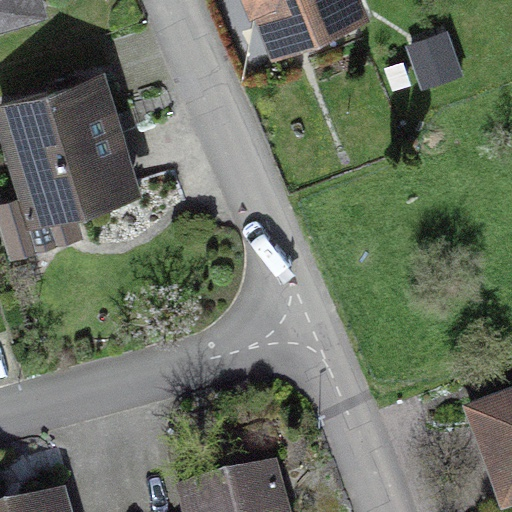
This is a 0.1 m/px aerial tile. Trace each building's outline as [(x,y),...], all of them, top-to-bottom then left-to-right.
[(0,0),(0,22),(37,12),(33,0),(0,0)] [(349,17),(342,0),(258,0),(277,46),(349,17)] [(0,223),(10,254),(74,235),(65,206),(128,186),(96,81),(0,110),(0,117),(25,199),(0,206),(0,223)] [(511,406),(474,421),(504,503),(511,500),(511,406)] [(181,511),(279,511),(269,475),(225,487),(223,480),(176,492),(181,511)]
